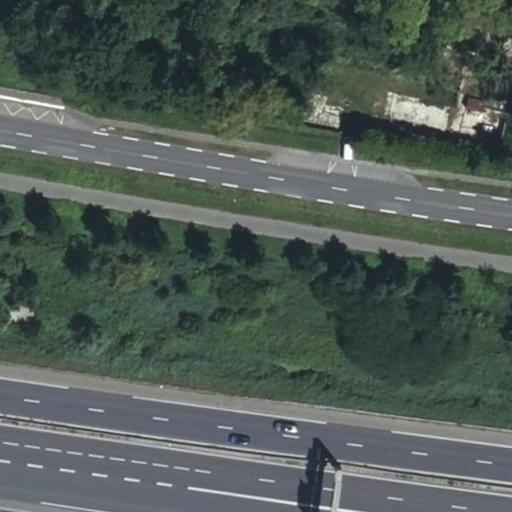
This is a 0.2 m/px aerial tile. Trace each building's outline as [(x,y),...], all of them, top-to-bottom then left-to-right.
[(54,51),(38,49),(37,59),(53,61),(54,51)] [(306,54),(300,71),(339,86),(346,68),(306,54)] [(195,72),(143,56),(136,81),(188,96),(190,87),(194,75),(195,72)] [(339,86),(300,71),(288,101),(327,116),(339,86)] [(209,80),(194,75),(190,87),(218,96),(224,77),(211,74),(209,80)] [(339,166),(345,139),(334,137),(324,164),(339,166)]
